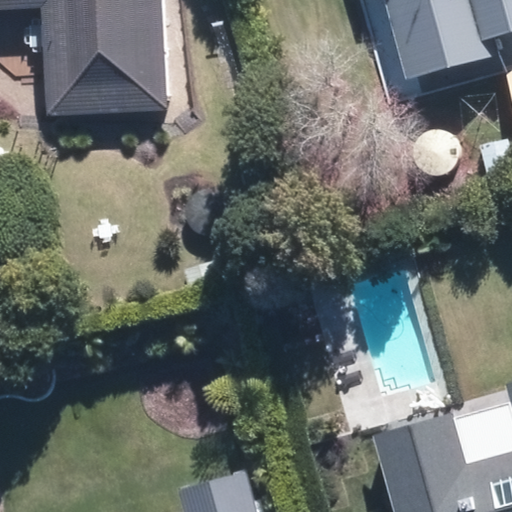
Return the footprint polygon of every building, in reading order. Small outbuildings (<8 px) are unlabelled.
[(169,107),(167,0),(0,0),(0,8),(52,8),(54,109),(169,107)] [(511,0),(390,0),(414,81),(505,56),(500,39),(511,35),(511,0)] [(446,125),(441,124),(436,125),(430,126),(426,129),(421,132),(417,136),(414,141),(412,146),(411,152),(410,157),(411,163),(413,168),(415,173),(418,178),(422,182),(427,185),(432,187),(438,188),(443,188),(449,188),(454,186),(459,184),(464,180),(468,176),(471,172),(473,166),(474,161),(474,155),(474,150),(472,145),(470,139),(466,135),(462,131),(458,128),(452,126),(447,125),(446,125)] [(216,177),(210,178),(205,180),(200,182),(195,186),(191,189),(188,194),(186,199),(185,205),(185,210),(185,216),(187,221),(189,226),(193,230),(197,234),(201,237),(206,239),(212,241),(217,241),(223,240),(228,239),(233,236),(237,233),(241,229),(244,224),(247,219),(248,214),(248,209),(248,203),(246,198),(244,193),(241,188),(237,185),(232,181),(227,179),(222,178),(216,177)] [(511,511),(511,457),(476,467),(461,412),(380,433),(400,511),(511,511)] [(262,511),(251,471),(191,486),(197,511),(262,511)]
